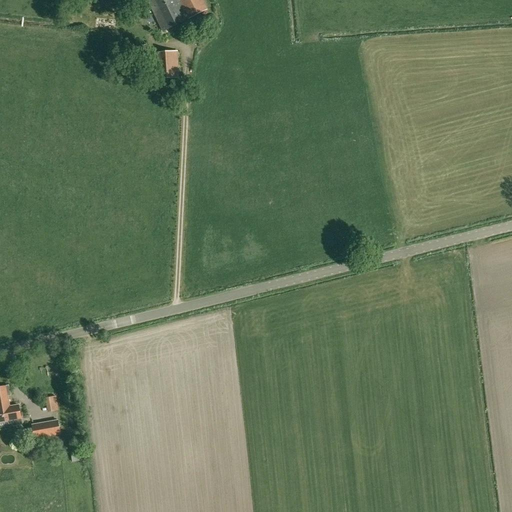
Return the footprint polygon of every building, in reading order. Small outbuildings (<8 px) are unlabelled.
[(201,0),(181,0),(180,1),(178,0),(147,0),(163,31),(207,10),(201,0)] [(151,60),(146,45),(138,48),(143,62),(151,60)] [(133,47),(121,52),(126,69),(139,64),(133,47)] [(154,54),(156,79),(178,78),(176,52),(154,54)] [(0,422),(12,421),(13,426),(22,424),(21,419),(18,405),(9,407),(9,406),(8,396),(10,396),(8,386),(3,387),(0,387),(0,422)] [(44,397),(44,412),(55,411),(54,396),(44,397)] [(58,420),(31,425),(34,440),(61,435),(58,420)] [(84,449),(71,451),(73,462),(86,460),(84,449)]
